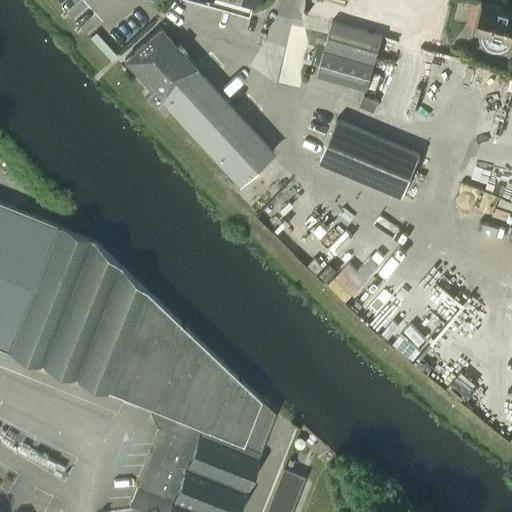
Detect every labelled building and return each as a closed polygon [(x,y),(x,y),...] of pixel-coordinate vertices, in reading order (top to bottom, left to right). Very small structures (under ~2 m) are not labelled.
[(206,0),(206,2),(248,14),(251,0),(206,0)] [(481,0),(474,27),(482,30),(482,31),(481,34),(481,35),(482,38),(482,39),(483,41),(483,42),(484,43),(486,45),(488,47),(489,48),(491,49),(494,50),(495,50),(498,50),(499,50),(502,49),(505,48),(506,47),(508,45),(510,43),(510,42),(511,39),(511,38),(511,8),(482,0),(481,0)] [(318,74),(366,89),(383,34),(335,19),(318,74)] [(145,97),(155,107),(162,100),(238,183),(273,150),(159,26),(124,59),(153,90),(145,97)] [(319,159),(402,194),(419,153),(336,118),(319,159)] [(92,237),(56,223),(0,200),(0,346),(7,349),(7,348),(151,406),(150,410),(156,424),(159,425),(128,504),(143,510),(144,511),(234,511),(260,448),(274,410),(275,410),(92,237)] [(282,466),(262,511),(288,511),(304,475),(282,466)]
